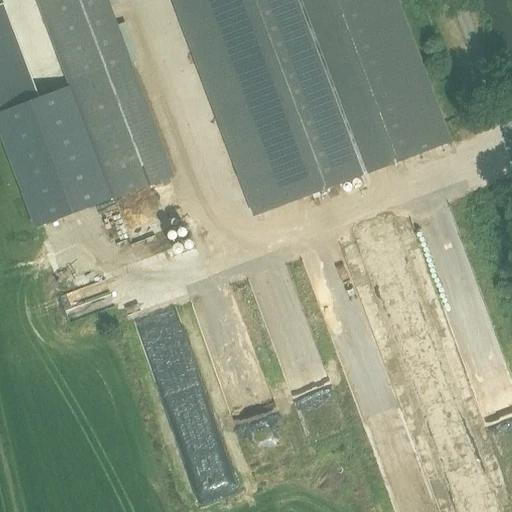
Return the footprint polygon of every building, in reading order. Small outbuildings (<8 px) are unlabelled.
[(362,174),(299,0),(177,0),(258,213),(362,174)] [(299,0),(362,174),(389,164),(446,142),(392,0),(299,0)] [(0,4),(0,112),(41,97),(5,3),(0,4)] [(113,198),(71,86),(41,97),(0,112),(0,130),(36,227),(113,198)] [(300,430),(334,421),(296,288),(279,292),(283,307),(263,312),(267,324),(280,321),(284,332),(273,335),(300,430)] [(455,349),(483,343),(479,323),(451,329),(455,349)] [(377,437),(376,449),(391,450),(391,438),(377,437)]
